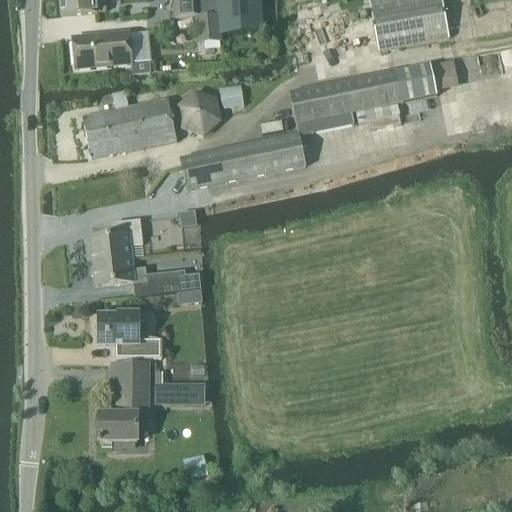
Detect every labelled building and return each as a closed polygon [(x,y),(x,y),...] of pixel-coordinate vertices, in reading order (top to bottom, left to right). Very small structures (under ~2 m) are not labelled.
[(104,15),(103,0),(58,0),(60,20),(96,16),(104,15)] [(171,0),(173,22),(193,20),(196,48),(220,46),(219,38),(260,35),(258,0),(171,0)] [(377,56),(448,43),(439,0),(393,0),(368,5),(377,56)] [(75,72),(130,67),(127,37),(72,43),(75,72)] [(148,65),(130,67),(131,79),(149,77),(148,65)] [(429,69),(394,76),(400,105),(401,106),(435,99),(429,69)] [(394,74),(343,85),(350,116),(349,116),(350,118),(401,107),(401,106),(400,105),(394,76),(394,74)] [(343,85),(288,96),(297,137),(297,139),(352,128),(350,118),(349,116),(350,116),(343,85)] [(221,113),(242,110),(239,89),(218,93),(221,113)] [(176,145),(167,104),(128,112),(124,95),(111,97),(115,114),(81,121),(90,162),(176,145)] [(220,126),(216,103),(192,95),(175,111),(179,135),(203,141),(220,126)] [(297,137),(179,163),(186,194),(303,170),(297,139),(297,137)] [(112,240),(89,243),(92,266),(131,262),(130,250),(141,248),(138,225),(111,228),(112,240)] [(92,270),(91,272),(92,279),(94,280),(95,290),(132,286),(133,287),(134,300),(199,294),(197,279),(183,281),(183,276),(144,280),(144,273),(132,274),(131,262),(92,266),(92,270)] [(116,319),(97,319),(97,349),(110,349),(110,363),(160,363),(160,344),(137,340),(137,316),(116,316),(116,319)] [(137,419),(147,419),(147,368),(110,368),(110,385),(115,385),(115,418),(97,418),(97,447),(101,447),(101,450),(113,450),(113,447),(137,446),(137,419)] [(154,409),(203,409),(203,388),(154,388),(154,409)]
